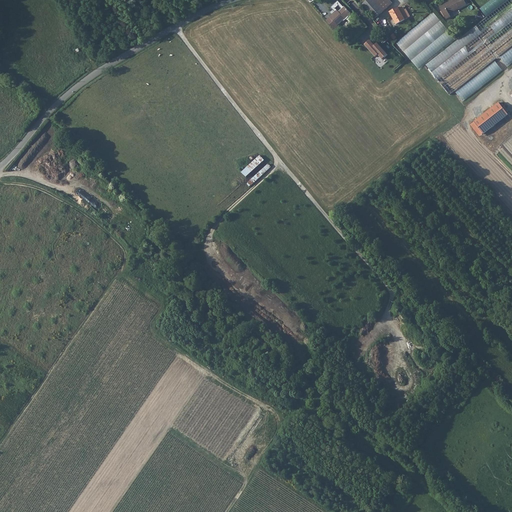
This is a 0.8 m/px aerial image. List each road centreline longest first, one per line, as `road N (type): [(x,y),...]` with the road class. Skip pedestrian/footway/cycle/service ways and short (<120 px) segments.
road 1 (track): [(174,26),(438,344),(511,405)]
road 2 (unclassified): [(0,167),(69,91),(232,0)]
